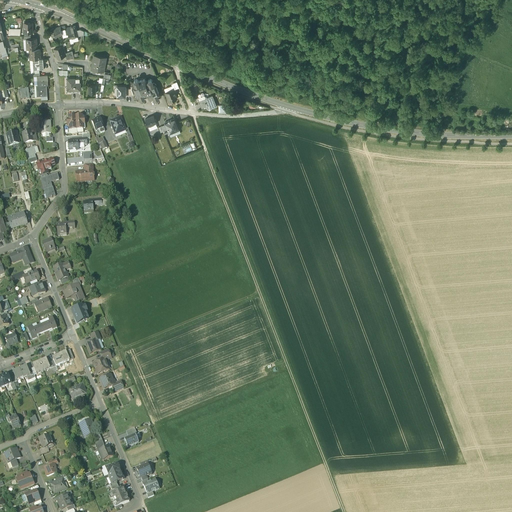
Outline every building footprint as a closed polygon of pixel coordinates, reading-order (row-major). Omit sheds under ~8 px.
[(31,23),(24,23),(24,28),(24,33),(31,33),(32,33),(32,28),(31,28),(31,26),(31,23)] [(75,26),(71,27),(72,33),(68,34),(69,38),(77,37),(76,30),(80,30),(75,28),(75,26)] [(60,27),(50,30),(52,37),(62,34),(60,27)] [(31,39),(26,40),(26,50),(29,50),(37,49),(36,39),(31,39)] [(3,45),(0,45),(0,49),(3,60),(8,58),(7,53),(9,53),(8,48),(6,49),(5,48),(3,40),(2,41),(2,43),(3,45)] [(62,47),(54,50),(57,59),(65,56),(65,54),(62,47)] [(37,49),(29,50),(30,60),(32,60),(40,60),(40,49),(37,49)] [(72,51),(65,54),(65,56),(66,60),(74,59),(72,51)] [(106,58),(94,56),(91,70),(103,73),(106,58)] [(40,60),(32,60),(33,71),(39,70),(44,70),(43,60),(40,60)] [(47,76),(39,76),(39,77),(37,77),(37,87),(46,87),(48,86),(47,76)] [(75,80),(67,80),(67,92),(80,92),(80,85),(75,85),(75,80)] [(144,80),(138,82),(138,81),(137,80),(134,81),(134,82),(134,84),(133,84),(138,100),(140,99),(141,100),(142,101),(144,100),(144,99),(144,98),(148,96),(150,101),(154,99),(155,100),(156,101),(158,100),(158,99),(158,98),(160,97),(154,82),(152,82),(152,81),(151,80),(148,81),(148,82),(148,84),(146,85),(144,80)] [(37,87),(36,87),(37,98),(47,97),(46,87),(37,87)] [(25,89),(21,90),(22,92),(18,92),(20,99),(27,97),(26,92),(25,89)] [(174,90),(165,93),(169,103),(177,99),(176,96),(177,96),(174,90)] [(209,98),(199,101),(200,104),(202,108),(209,105),(210,109),(216,107),(212,97),(209,98)] [(82,115),(75,116),(76,128),(83,128),(83,123),(85,123),(84,117),(82,118),(82,115)] [(75,116),(68,116),(68,119),(67,119),(67,124),(69,124),(70,129),(76,128),(75,116)] [(120,117),(110,121),(115,133),(119,131),(119,132),(125,130),(125,129),(120,117)] [(154,117),(145,120),(148,127),(157,124),(154,117)] [(100,118),(92,121),(95,129),(104,126),(100,118)] [(50,120),(41,121),(42,133),(51,132),(50,120)] [(179,131),(175,120),(171,121),(168,122),(164,124),(165,126),(169,134),(169,135),(172,134),(172,133),(172,132),(175,131),(176,131),(176,132),(179,131)] [(16,131),(7,133),(9,145),(19,142),(16,131)] [(31,131),(22,133),(24,142),(33,140),(32,134),(31,131)] [(74,140),(68,141),(69,150),(78,149),(78,143),(77,139),(74,139),(74,140)] [(34,147),(25,149),(28,159),(36,157),(35,153),(36,153),(34,147)] [(53,159),(44,162),(44,161),(43,161),(43,162),(37,163),(41,175),(46,173),(48,173),(47,170),(47,167),(51,166),(55,165),(53,159)] [(93,169),(84,170),(85,171),(76,172),(77,181),(92,180),(92,174),(93,174),(93,169)] [(12,171),(13,180),(22,179),(21,172),(17,173),(16,171),(12,171)] [(42,178),(45,189),(52,187),(51,182),(59,179),(57,173),(48,176),(47,176),(42,178)] [(45,189),(47,198),(51,197),(52,197),(55,196),(53,187),(52,187),(45,189)] [(92,200),(89,201),(89,200),(87,200),(87,202),(83,202),(84,211),(93,210),(93,204),(92,200)] [(24,214),(17,217),(20,226),(27,224),(26,221),(24,214)] [(17,217),(9,219),(10,223),(12,229),(20,226),(17,217)] [(63,224),(57,225),(58,234),(67,233),(66,227),(66,223),(63,224)] [(51,239),(43,242),(47,252),(55,248),(51,239)] [(27,248),(10,255),(13,263),(23,259),(26,266),(33,262),(27,248)] [(63,264),(54,268),(59,281),(60,281),(68,277),(66,271),(71,268),(68,263),(63,265),(63,264)] [(32,271),(28,273),(29,274),(24,276),(25,279),(27,284),(40,279),(36,271),(33,273),(32,271)] [(23,272),(12,276),(14,280),(15,281),(20,279),(21,280),(25,279),(24,276),(29,274),(28,273),(24,275),(23,272)] [(42,284),(30,289),(34,298),(46,293),(42,284)] [(75,286),(68,289),(68,290),(65,292),(66,295),(65,295),(67,298),(72,296),(72,298),(74,299),(75,298),(76,302),(82,299),(80,294),(82,293),(79,286),(79,284),(75,286)] [(26,298),(20,300),(22,306),(28,303),(26,298)] [(38,302),(34,304),(35,304),(38,313),(51,307),(48,298),(38,302)] [(78,308),(72,311),(78,324),(88,319),(85,312),(87,311),(85,305),(78,308)] [(2,318),(0,319),(0,329),(3,328),(9,325),(6,317),(2,318)] [(54,320),(41,325),(44,332),(52,329),(53,330),(57,328),(54,320)] [(41,325),(33,329),(33,331),(30,332),(33,339),(37,338),(36,336),(44,332),(41,325)] [(98,332),(92,335),(94,341),(97,340),(97,341),(101,339),(98,332)] [(15,334),(6,338),(8,344),(9,347),(19,343),(15,334)] [(94,341),(88,344),(90,349),(88,350),(90,354),(101,350),(97,341),(97,340),(94,341)] [(70,350),(59,354),(63,363),(70,360),(67,354),(71,353),(70,350)] [(108,350),(100,353),(103,360),(105,359),(105,361),(111,358),(108,350)] [(59,354),(52,357),(54,361),(56,366),(63,363),(59,354)] [(46,358),(39,361),(43,370),(50,367),(48,363),(46,358)] [(103,360),(101,360),(101,359),(98,360),(98,362),(94,363),(98,374),(109,369),(105,361),(105,359),(103,360)] [(39,361),(32,364),(36,373),(43,370),(39,361)] [(27,366),(20,369),(23,378),(30,375),(29,370),(27,366)] [(20,369),(13,371),(15,376),(16,380),(23,378),(20,369)] [(8,375),(1,378),(4,386),(11,383),(9,378),(8,375)] [(111,375),(101,379),(102,381),(103,382),(104,385),(105,389),(113,385),(116,384),(115,382),(113,381),(111,375)] [(121,382),(116,384),(113,385),(116,391),(124,388),(121,382)] [(83,384),(70,390),(72,394),(73,393),(76,400),(76,399),(87,394),(83,384)] [(10,419),(11,423),(14,429),(21,426),(17,416),(10,419)] [(96,433),(94,428),(90,419),(79,424),(84,435),(88,433),(89,436),(93,435),(94,437),(100,435),(99,432),(96,433)] [(134,428),(126,432),(129,437),(135,434),(136,435),(137,434),(134,428)] [(129,437),(124,439),(128,447),(139,443),(137,439),(136,435),(135,434),(129,437)] [(49,435),(40,440),(43,448),(44,449),(47,447),(47,446),(53,443),(49,435)] [(100,435),(94,437),(96,443),(102,440),(100,435)] [(96,443),(94,444),(98,451),(99,450),(105,448),(102,440),(96,443)] [(105,448),(99,450),(98,451),(102,459),(104,460),(113,456),(109,446),(105,448)] [(17,449),(4,454),(8,464),(10,463),(16,460),(20,458),(19,458),(18,454),(18,453),(17,449)] [(16,460),(10,463),(13,468),(19,466),(16,460)] [(111,467),(106,469),(108,475),(109,475),(120,471),(117,464),(111,467)] [(50,467),(45,469),(46,473),(46,474),(47,476),(48,477),(57,473),(56,469),(56,468),(55,465),(50,467)] [(147,465),(141,467),(137,469),(141,478),(147,476),(149,475),(150,476),(151,475),(152,474),(151,472),(150,472),(147,465)] [(120,471),(109,475),(112,484),(113,484),(116,482),(123,479),(122,476),(122,475),(122,473),(120,473),(120,471)] [(18,479),(17,480),(18,483),(19,483),(21,487),(24,488),(34,485),(29,474),(28,475),(18,479)] [(56,482),(50,484),(52,488),(51,488),(52,492),(53,491),(55,495),(67,490),(63,479),(56,482)] [(149,483),(143,485),(147,494),(152,492),(159,489),(155,480),(149,483)] [(116,482),(113,484),(112,484),(110,485),(112,490),(119,488),(116,482)] [(120,491),(111,494),(116,507),(121,505),(129,502),(127,498),(128,497),(129,495),(127,494),(126,495),(124,489),(120,491)] [(29,493),(25,495),(29,506),(34,504),(41,501),(36,490),(29,493)] [(62,498),(57,500),(58,503),(59,503),(60,506),(70,501),(68,496),(62,498)] [(70,501),(60,506),(60,508),(61,511),(67,509),(72,507),(72,506),(70,501)]
